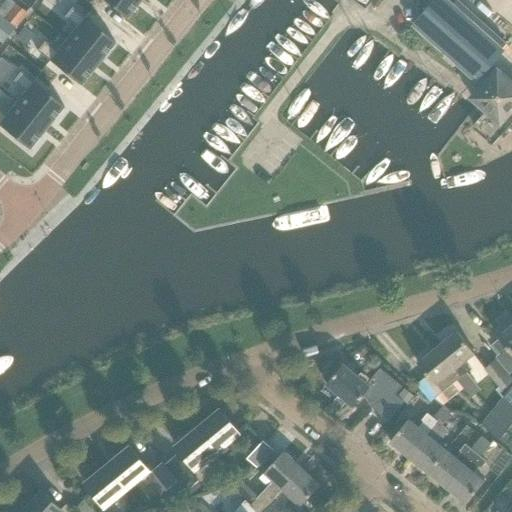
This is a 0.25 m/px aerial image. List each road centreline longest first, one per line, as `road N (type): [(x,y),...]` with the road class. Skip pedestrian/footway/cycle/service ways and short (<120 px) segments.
road 1 (residential): [(234,364),(511,276)]
road 2 (unclassified): [(26,207),(195,0)]
road 3 (residential): [(0,474),(112,414),(234,364)]
road 4 (residential): [(382,484),(234,364)]
